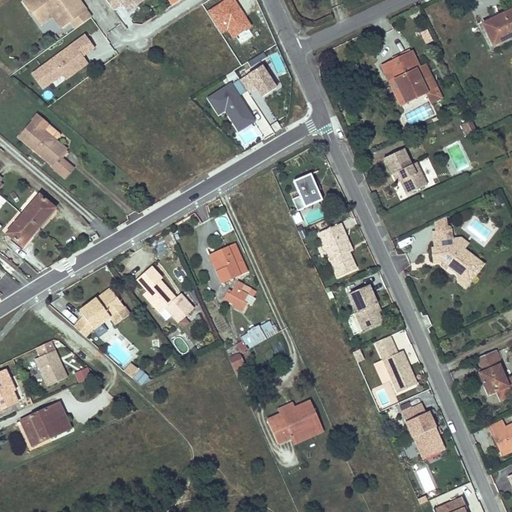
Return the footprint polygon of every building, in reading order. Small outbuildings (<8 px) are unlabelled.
[(29,0),(25,4),(35,18),(52,6),(58,7),(70,23),(87,11),(79,0),(29,0)] [(141,0),(106,0),(113,9),(121,3),(124,8),(135,0),(137,4),(141,0)] [(127,11),(137,4),(135,0),(124,8),(127,11)] [(251,26),(235,0),(228,0),(215,9),(227,29),(232,37),(251,26)] [(52,6),(35,18),(41,26),(53,17),(62,29),(70,23),(58,7),(52,6)] [(127,26),(133,22),(123,6),(117,10),(127,26)] [(227,29),(215,9),(209,12),(222,32),(227,29)] [(492,23),(484,26),(493,44),(511,35),(511,9),(490,20),(492,23)] [(114,47),(129,39),(122,25),(106,33),(114,47)] [(79,61),(84,58),(82,56),(80,53),(83,51),(85,54),(94,47),(84,34),(31,73),(42,88),(61,74),(71,67),(75,72),(83,66),(79,61)] [(382,66),(390,82),(395,80),(405,102),(426,93),(435,88),(429,77),(420,81),(416,70),(419,68),(411,52),(382,66)] [(262,65),(240,79),(247,91),(249,93),(258,88),(263,96),(277,87),(262,65)] [(424,66),(419,68),(416,70),(420,81),(429,77),(424,66)] [(65,79),(75,72),(71,67),(61,74),(65,79)] [(240,79),(210,98),(219,112),(226,108),(235,123),(250,113),(239,96),(247,91),(240,79)] [(395,80),(390,82),(400,104),(405,102),(395,80)] [(435,88),(426,93),(430,102),(439,97),(435,88)] [(239,129),(254,120),(250,113),(235,123),(239,129)] [(47,124),(36,115),(18,137),(52,166),(51,168),(64,179),(71,170),(60,160),(67,152),(65,150),(53,140),(42,131),(47,124)] [(476,130),(471,119),(462,123),(468,134),(476,130)] [(42,131),(53,140),(59,133),(47,124),(42,131)] [(395,184),(400,182),(406,195),(427,185),(417,162),(411,164),(404,148),(383,158),(391,175),(395,184)] [(322,201),(311,174),(293,181),(299,195),(293,198),(298,211),(322,201)] [(505,198),(500,188),(492,192),(496,202),(505,198)] [(38,196),(7,234),(21,245),(31,234),(32,236),(45,220),(43,219),(52,208),(38,196)] [(345,235),(340,223),(318,232),(336,276),(355,269),(348,252),(342,236),(345,235)] [(438,239),(450,238),(449,228),(430,231),(432,247),(430,247),(432,263),(444,262),(447,264),(446,266),(455,273),(468,283),(483,263),(463,248),(454,242),(450,242),(438,244),(438,239)] [(345,235),(342,236),(348,252),(351,251),(345,235)] [(459,236),(450,238),(450,242),(454,242),(463,248),(467,242),(459,236)] [(222,282),(246,272),(234,244),(210,255),(222,282)] [(151,267),(137,280),(147,291),(143,295),(152,304),(160,314),(166,309),(178,323),(193,309),(180,294),(176,298),(160,281),(162,279),(151,267)] [(468,283),(455,273),(457,283),(464,288),(468,283)] [(229,302),(243,310),(246,304),(243,303),(247,295),(252,297),(255,292),(249,289),(246,295),(241,292),(244,286),(237,282),(229,295),(232,296),(229,302)] [(249,289),(244,286),(241,292),(246,295),(249,289)] [(361,315),(359,316),(367,333),(387,324),(382,314),(379,307),(381,306),(372,287),(352,296),(361,315)] [(110,289),(79,312),(83,317),(74,327),(85,337),(92,329),(93,330),(110,318),(115,325),(130,315),(110,289)] [(250,307),(255,299),(252,297),(247,295),(243,303),(246,304),(250,307)] [(367,333),(359,316),(350,320),(358,337),(367,333)] [(270,322),(242,336),(245,342),(249,350),(277,335),(273,328),(270,322)] [(378,339),(381,344),(395,338),(392,332),(378,339)] [(395,338),(381,344),(400,389),(419,381),(405,348),(400,350),(395,338)] [(51,342),(37,348),(41,357),(36,359),(48,387),(67,378),(51,342)] [(249,350),(245,342),(237,345),(242,353),(249,350)] [(358,364),(365,361),(360,351),(353,354),(358,364)] [(496,352),(482,358),(487,370),(484,372),(479,374),(479,375),(478,375),(481,382),(482,382),(488,396),(497,392),(501,401),(511,396),(505,380),(500,366),(501,366),(496,352)] [(243,365),(238,354),(228,359),(234,370),(243,365)] [(482,358),(479,359),(484,372),(487,370),(482,358)] [(130,365),(124,372),(132,378),(138,372),(130,365)] [(88,369),(75,374),(79,383),(92,378),(88,369)] [(0,372),(0,409),(17,402),(12,391),(7,379),(4,371),(0,372)] [(10,378),(7,379),(12,391),(16,389),(10,378)] [(280,414),(267,420),(277,445),(291,438),(294,444),(312,436),(323,431),(310,401),(294,408),(280,414)] [(446,446),(427,410),(425,411),(420,402),(400,412),(423,457),(446,446)] [(292,403),(278,409),(280,414),(294,408),(292,403)] [(21,421),(32,446),(70,429),(59,404),(21,421)] [(489,428),(501,453),(511,447),(511,425),(506,428),(502,421),(489,428)] [(511,447),(501,453),(502,456),(511,451),(511,447)] [(467,507),(460,494),(432,508),(434,511),(463,511),(462,509),(464,508),(467,507)]
